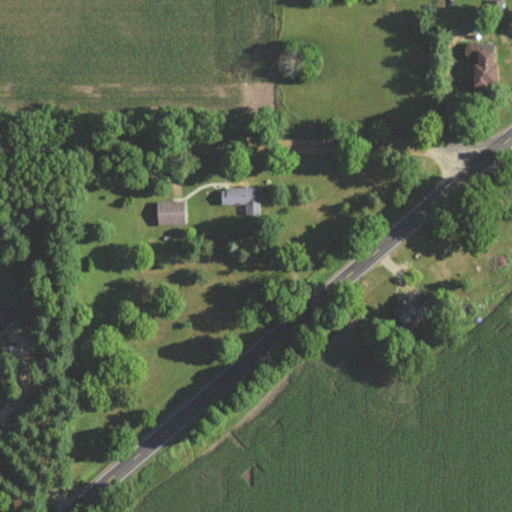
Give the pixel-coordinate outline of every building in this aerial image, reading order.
[(502,4),(491,4),(490,19),(501,20),(502,4)] [(494,92),(494,53),(479,53),(479,47),(468,47),(468,92),(494,92)] [(259,191),(223,191),(223,210),(259,210),(259,191)] [(155,230),(185,230),(185,206),(155,206),(155,230)] [(406,303),(391,315),(407,336),(435,313),(422,296),(409,307),(406,303)] [(0,325),(10,318),(0,303),(0,325)]
